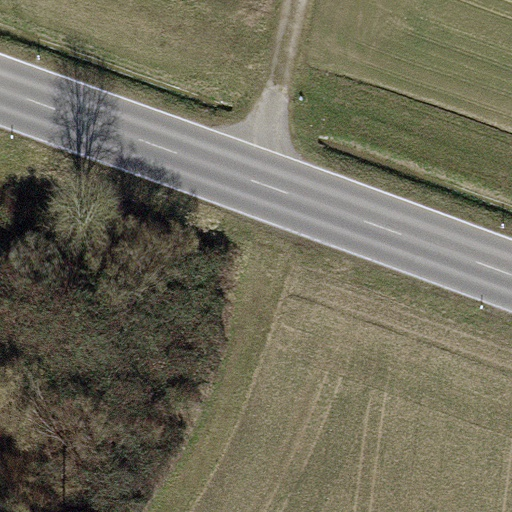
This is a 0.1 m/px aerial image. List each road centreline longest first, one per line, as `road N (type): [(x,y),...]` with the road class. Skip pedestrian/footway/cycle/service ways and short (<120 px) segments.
road 1 (secondary): [(511,278),(0,94)]
road 2 (track): [(262,186),(298,0)]
